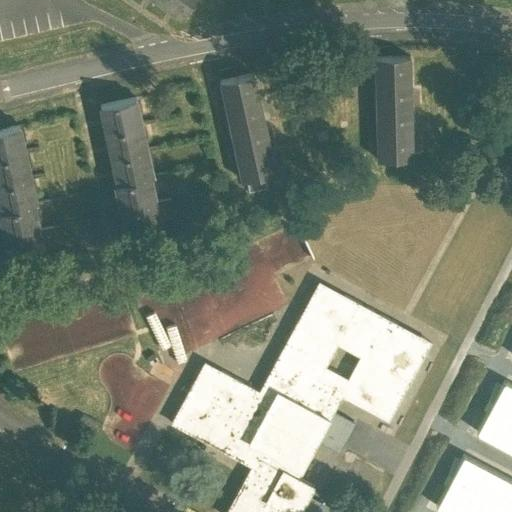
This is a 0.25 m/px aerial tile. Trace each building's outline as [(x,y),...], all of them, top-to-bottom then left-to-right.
[(158,0),(181,15),(190,0),(158,0)] [(376,158),(414,157),(411,53),(373,54),(376,158)] [(276,169),(254,68),(217,76),(242,190),(270,184),(267,171),(276,169)] [(160,213),(138,95),(98,102),(119,220),(160,213)] [(22,122),(0,125),(0,232),(1,239),(42,231),(22,122)] [(417,301),(473,326),(511,240),(511,211),(467,191),(417,301)] [(360,273),(399,287),(420,230),(381,216),(360,273)] [(214,267),(214,335),(288,307),(274,273),(312,258),(300,227),(266,227),(266,248),(263,248),(214,267)] [(392,419),(431,334),(313,280),(263,387),(201,359),(171,424),(250,460),(226,511),(298,511),(313,482),(300,476),(338,394),(392,419)] [(475,432),(502,377),(465,359),(438,414),(475,432)] [(334,409),(319,438),(339,449),(355,419),(334,409)] [(511,511),(511,433),(472,511),(511,511)] [(435,511),(461,454),(424,437),(397,493),(435,511)] [(321,511),(327,504),(312,494),(299,511),(321,511)]
